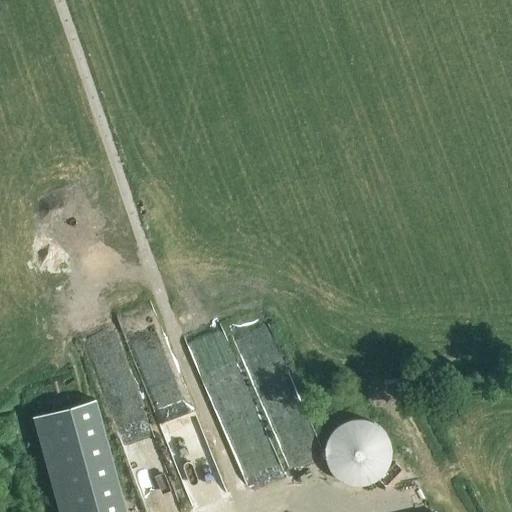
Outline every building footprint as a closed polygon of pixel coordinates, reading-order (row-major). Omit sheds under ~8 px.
[(219,344),(207,350),(229,398),(241,393),(219,344)] [(75,403),(31,415),(57,511),(126,511),(95,398),(75,403)] [(325,448),(325,454),(325,458),(326,464),(329,470),(333,475),(337,479),(342,482),(346,485),(351,485),(365,484),(370,483),(374,481),(381,477),(387,468),(390,463),(391,458),(391,454),(391,449),(390,445),(384,433),(382,430),(379,427),(375,424),(370,422),(365,420),(362,420),(355,419),(351,420),(343,422),(339,425),(333,430),(328,435),(326,441),(325,448)] [(192,511),(191,508),(218,499),(197,440),(170,449),(181,481),(175,483),(185,511),(192,511)] [(145,471),(158,471),(158,451),(145,450),(145,471)]
